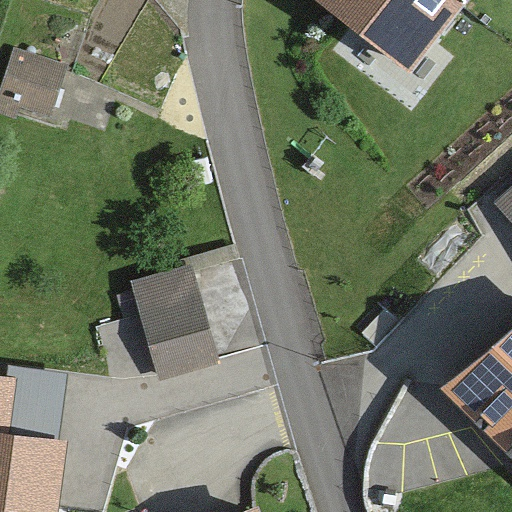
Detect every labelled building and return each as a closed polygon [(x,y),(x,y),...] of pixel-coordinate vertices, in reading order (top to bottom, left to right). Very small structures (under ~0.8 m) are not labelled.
[(454,0),(334,0),(408,59),(454,0)] [(13,47),(0,93),(0,109),(55,125),(72,63),(13,47)] [(511,186),(498,199),(511,215),(511,186)] [(130,283),(162,379),(230,357),(198,261),(130,283)] [(511,327),(451,388),(511,448),(511,327)] [(17,377),(0,375),(0,511),(53,511),(64,442),(8,434),(17,377)]
